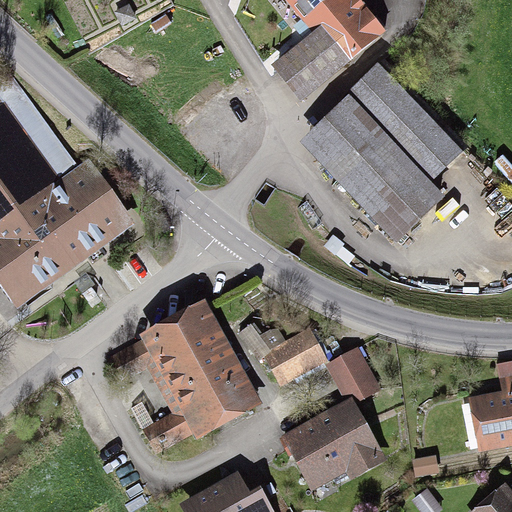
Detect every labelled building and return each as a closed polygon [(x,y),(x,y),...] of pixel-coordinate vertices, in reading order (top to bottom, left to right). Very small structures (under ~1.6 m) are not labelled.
[(288,0),(305,20),(307,18),(319,33),(278,67),(303,98),(384,32),(357,0),(288,0)] [(192,48),(175,27),(116,77),(156,125),(200,88),(177,60),(192,48)] [(425,185),(460,152),(389,77),(313,152),(396,240),(440,200),(425,185)] [(0,87),(0,270),(21,300),(22,300),(124,226),(85,172),(73,180),(67,172),(74,167),(11,80),(0,87)] [(89,302),(97,295),(92,288),(83,295),(89,302)] [(215,330),(204,310),(109,362),(119,381),(120,380),(159,359),(186,410),(145,433),(155,452),(241,404),(204,336),(215,330)] [(323,357),(310,333),(266,357),(279,381),(323,357)] [(354,405),(378,391),(355,351),(331,364),(354,405)] [(511,397),(476,404),(484,446),(511,440),(511,397)] [(344,457),(353,474),(380,459),(350,406),(289,440),(308,476),(344,457)] [(268,511),(262,501),(267,498),(255,475),(237,485),(234,481),(188,506),(191,511),(268,511)] [(427,492),(415,501),(423,511),(433,511),(439,508),(427,492)] [(511,511),(511,501),(505,493),(481,511),(511,511)]
